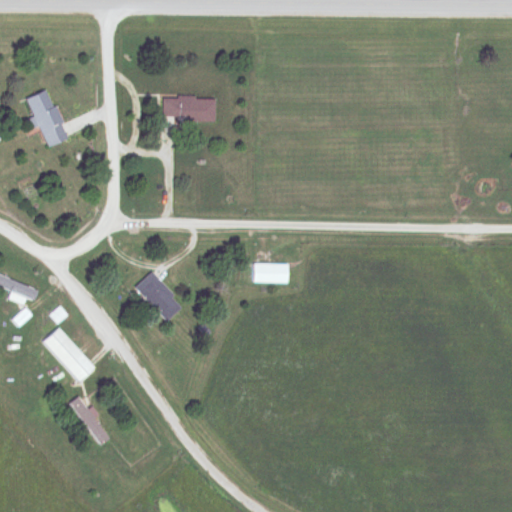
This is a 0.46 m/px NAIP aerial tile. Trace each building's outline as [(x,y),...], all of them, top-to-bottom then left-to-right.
[(23,99),(43,147),(65,138),(45,89),(23,99)] [(212,121),(212,98),(160,97),(159,120),(212,121)] [(284,263),(249,263),(249,282),(283,283),(284,263)] [(180,306),(149,272),(132,287),(163,321),(180,306)] [(0,287),(32,301),(36,290),(0,275),(0,287)] [(40,342),(76,383),(92,369),(55,328),(40,342)] [(108,439),(75,397),(66,404),(99,445),(108,439)]
